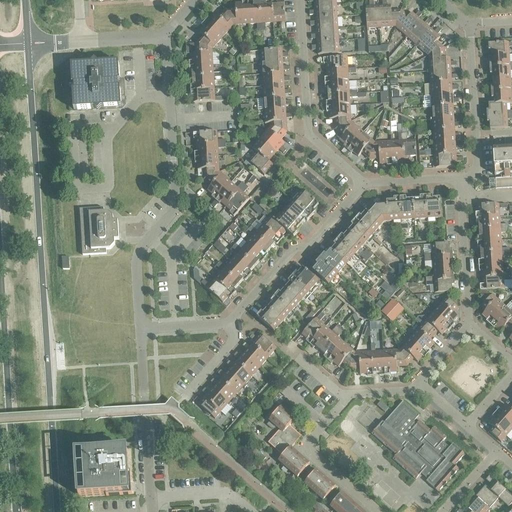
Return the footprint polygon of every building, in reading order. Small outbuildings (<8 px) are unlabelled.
[(266,0),(267,2),(259,3),(261,32),(265,32),(265,24),(273,23),(271,0),(266,0)] [(275,0),(271,0),(273,23),(280,23),(281,31),(285,30),(285,23),(284,1),(276,2),(275,0)] [(235,9),(225,10),(233,26),(249,25),(247,1),(243,1),(243,4),(235,4),(235,9)] [(252,1),(247,1),(249,25),(256,24),(257,32),(261,32),(259,3),(252,3),(252,1)] [(378,31),(379,31),(378,7),(373,7),(373,1),(369,2),(369,7),(365,8),(367,29),(378,29),(378,31)] [(380,28),(395,27),(401,11),(391,12),(390,6),(386,6),(386,1),(382,1),(382,7),(378,7),(379,31),(381,30),(380,28)] [(315,16),(315,19),(337,18),(336,7),(338,7),(338,5),(315,7),(315,11),(309,12),(309,16),(315,16)] [(207,18),(204,22),(222,38),(233,26),(225,10),(218,18),(214,14),(209,20),(207,18)] [(406,40),(408,39),(407,38),(421,21),(418,19),(422,15),(419,12),(415,16),(412,14),(408,18),(401,11),(395,27),(407,38),(405,39),(406,40)] [(316,26),(316,31),(340,29),(339,28),(337,28),(337,18),(315,19),(315,22),(310,23),(310,27),(316,26)] [(414,47),(415,48),(430,30),(427,27),(431,23),(428,20),(424,24),(421,21),(407,38),(408,39),(416,45),(414,47)] [(202,36),(195,44),(211,50),(222,38),(204,22),(201,25),(203,27),(198,33),(202,36)] [(418,47),(428,56),(444,49),(436,42),(440,38),(437,35),(441,31),(437,28),(434,33),(430,30),(415,48),(416,49),(418,47)] [(317,39),(317,43),(338,42),(338,31),(340,31),(340,29),(316,31),(316,35),(310,36),(311,40),(317,39)] [(338,42),(317,43),(317,46),(311,47),(311,51),(317,50),(318,55),(339,54),(341,53),(341,52),(339,52),(338,42)] [(491,51),(491,57),(509,56),(508,48),(511,47),(511,43),(508,44),(508,43),(488,45),(488,51),(491,51)] [(188,63),(189,67),(212,66),(211,50),(195,44),(196,54),(190,55),(191,62),(188,63)] [(233,48),(228,53),(233,57),(237,52),(233,48)] [(427,71),(427,72),(450,71),(450,67),(456,66),(456,62),(450,63),(450,59),(444,59),(444,49),(428,56),(429,71),(427,71)] [(259,62),(259,64),(282,63),(282,58),(288,58),(287,54),(282,54),(281,50),(260,51),(261,62),(259,62)] [(489,63),(489,69),(511,67),(511,63),(509,64),(509,56),(491,57),(491,63),(489,63)] [(326,64),(326,72),(355,70),(355,66),(347,66),(347,58),(323,59),(323,64),(326,64)] [(70,65),(73,110),(121,107),(121,103),(125,99),(127,99),(127,96),(125,96),(120,92),(118,62),(70,65)] [(261,65),(262,76),(283,75),(283,71),(289,71),(288,67),(283,67),(282,63),(259,64),(259,65),(261,65)] [(191,72),(192,79),(221,77),(221,73),(213,73),(212,66),(189,67),(189,72),(191,72)] [(492,75),(492,81),(510,80),(510,72),(511,71),(511,67),(489,69),(490,75),(492,75)] [(324,79),(324,84),(348,82),(348,75),(356,74),(355,70),(326,72),(326,79),(324,79)] [(429,74),(430,84),(451,83),(451,80),(457,79),(457,75),(451,76),(450,71),(427,72),(427,74),(429,74)] [(260,86),(260,88),(284,86),(283,82),(289,82),(289,78),(283,78),(283,75),(262,76),(262,86),(260,86)] [(190,86),(190,91),(214,90),(213,82),(221,81),(221,77),(192,79),(192,86),(190,86)] [(490,87),(491,93),(511,91),(511,87),(511,88),(510,80),(492,81),(493,86),(490,87)] [(327,88),(327,96),(357,94),(357,90),(349,90),(348,82),(324,84),(325,89),(327,88)] [(428,95),(428,97),(452,95),(452,91),(457,90),(457,86),(451,87),(451,83),(430,84),(430,95),(428,95)] [(262,89),(263,100),(284,98),(284,95),(290,95),(290,91),(284,91),(284,86),(260,88),(260,89),(262,89)] [(214,90),(190,91),(190,96),(193,96),(193,103),(215,102),(222,101),(222,97),(214,97),(214,90)] [(494,99),(494,104),(494,105),(506,104),(511,104),(511,96),(511,95),(511,91),(491,93),(491,99),(494,99)] [(325,103),(326,108),(350,106),(349,99),(357,98),(357,94),(327,96),(328,103),(325,103)] [(431,98),(431,108),(453,107),(452,104),(458,103),(458,99),(452,100),(452,95),(428,97),(429,98),(431,98)] [(262,110),(262,112),(285,110),(285,106),(291,106),(290,102),(285,102),(284,98),(263,100),(264,110),(262,110)] [(486,111),(486,117),(511,115),(511,111),(506,112),(506,104),(494,105),(494,104),(488,104),(488,111),(486,111)] [(334,120),(335,130),(351,122),(350,106),(326,108),(326,112),(328,112),(329,120),(334,120)] [(430,119),(430,121),(453,119),(453,115),(459,114),(459,110),(453,111),(453,107),(431,108),(432,119),(430,119)] [(270,124),(270,127),(287,133),(286,119),(292,119),(291,114),(285,115),(285,110),(262,112),(262,113),(264,113),(264,124),(270,124)] [(511,115),(486,117),(487,123),(489,123),(490,130),(507,128),(507,120),(511,119),(511,115)] [(432,122),(433,132),(454,131),(454,128),(460,127),(459,123),(454,124),(453,119),(430,121),(430,122),(432,122)] [(343,148),(347,151),(363,133),(351,122),(335,130),(342,137),(339,141),(345,146),(343,148)] [(259,137),(258,138),(276,154),(279,150),(283,154),(286,151),(281,147),(284,144),(280,141),(287,133),(270,127),(260,138),(259,137)] [(431,143),(431,145),(455,143),(455,139),(460,138),(460,134),(454,135),(454,131),(433,132),(433,143),(431,143)] [(195,139),(196,146),(225,144),(225,140),(217,141),(216,132),(193,134),(193,139),(195,139)] [(361,153),(369,160),(375,144),(363,133),(347,151),(350,154),(352,152),(358,157),(361,153)] [(398,142),(391,143),(392,166),(397,166),(396,164),(404,163),(402,134),(401,134),(398,134),(398,142)] [(406,134),(402,134),(404,163),(411,163),(411,165),(417,165),(415,141),(407,142),(406,134)] [(251,149),(256,153),(256,152),(268,163),(268,162),(270,160),(274,164),(277,161),(273,157),(276,154),(258,138),(257,139),(258,140),(251,149)] [(375,144),(369,160),(379,159),(379,165),(387,164),(387,167),(392,166),(391,143),(375,144)] [(433,146),(434,156),(456,155),(455,152),(461,151),(461,147),(455,147),(455,143),(431,145),(431,146),(433,146)] [(194,154),(194,158),(218,157),(217,149),(225,148),(225,144),(196,146),(196,153),(194,154)] [(511,149),(505,150),(493,151),(494,176),(504,176),(504,177),(510,177),(510,175),(511,175),(511,149)] [(256,152),(256,153),(249,160),(247,159),(246,160),(248,161),(248,162),(264,176),(267,172),(271,176),(274,173),(270,169),(272,166),(268,162),(268,163),(256,152)] [(456,155),(434,156),(435,167),(433,167),(433,169),(435,168),(435,169),(456,168),(456,163),(462,162),(462,158),(456,158),(456,155)] [(203,170),(203,180),(219,173),(218,157),(194,158),(194,163),(197,163),(197,171),(203,170)] [(212,198),(215,201),(231,183),(219,173),(203,180),(211,187),(207,191),(213,196),(212,198)] [(220,203),(226,207),(245,185),(242,183),(237,189),(231,183),(215,201),(219,204),(220,203)] [(245,185),(226,207),(231,212),(230,214),(233,218),(249,200),(243,194),(248,188),(245,185)] [(303,192),(294,202),(309,216),(318,206),(303,192)] [(440,199),(426,200),(427,221),(441,220),(440,199)] [(413,200),(400,201),(401,222),(414,221),(413,200)] [(426,200),(413,200),(414,221),(427,221),(426,200)] [(386,207),(376,208),(384,223),(401,222),(400,201),(386,202),(386,207)] [(294,202),(285,212),(300,226),(309,216),(294,202)] [(261,203),(258,207),(259,208),(263,212),(267,208),(261,203)] [(475,214),(475,219),(499,217),(499,210),(507,209),(506,205),(498,205),(477,206),(477,214),(475,214)] [(80,210),(82,256),(106,254),(106,250),(110,250),(114,245),(114,240),(119,240),(117,221),(113,221),(113,217),(108,213),(103,213),(103,208),(80,210)] [(366,212),(357,222),(372,236),(384,223),(376,208),(369,215),(366,212)] [(267,220),(262,226),(280,242),(283,238),(281,237),(286,232),(286,231),(276,222),(271,217),(270,217),(264,212),(262,215),(267,220)] [(285,212),(276,222),(286,231),(286,232),(291,236),(300,226),(285,212)] [(478,223),(478,231),(508,229),(507,225),(500,225),(499,217),(475,219),(476,223),(478,223)] [(357,222),(348,232),(364,246),(372,236),(357,222)] [(251,227),(248,230),(270,249),(275,244),(277,245),(280,242),(262,226),(257,232),(251,227)] [(477,238),(477,243),(501,241),(500,233),(508,233),(508,229),(478,231),(479,238),(477,238)] [(252,238),(246,244),(264,260),(267,256),(266,255),(270,249),(248,230),(246,233),(252,238)] [(348,232),(339,242),(355,256),(364,246),(348,232)] [(217,241),(212,246),(221,254),(226,249),(217,241)] [(479,247),(480,255),(509,253),(509,249),(501,249),(501,241),(477,243),(477,247),(479,247)] [(339,242),(330,252),(346,266),(355,256),(339,242)] [(235,245),(233,248),(254,267),(259,262),(261,263),(264,260),(246,244),(241,250),(235,245)] [(424,254),(424,258),(452,256),(452,250),(449,250),(449,244),(431,245),(432,254),(424,254)] [(236,256),(230,262),(248,278),(251,274),(250,273),(254,267),(233,248),(230,251),(236,256)] [(330,252),(322,262),(337,276),(346,266),(330,252)] [(478,262),(478,267),(502,265),(502,257),(509,257),(509,253),(480,255),(480,262),(478,262)] [(432,262),(433,270),(451,269),(450,263),(453,263),(452,256),(424,258),(424,262),(432,262)] [(219,263),(217,266),(239,285),(243,280),(245,281),(248,278),(230,262),(225,268),(219,263)] [(337,276),(322,262),(313,272),(328,286),(337,276)] [(481,271),(481,279),(511,277),(510,273),(503,273),(502,265),(478,267),(479,271),(481,271)] [(220,274),(215,280),(232,296),(236,292),(234,291),(239,285),(217,266),(214,269),(220,274)] [(303,269),(294,279),(309,293),(318,283),(303,269)] [(425,278),(426,282),(454,280),(453,274),(451,274),(451,269),(433,270),(433,278),(425,278)] [(199,277),(194,280),(200,285),(201,284),(203,281),(199,277)] [(511,277),(481,279),(482,286),(479,286),(480,291),(487,291),(504,290),(503,281),(511,281),(511,277)] [(113,279),(69,282),(72,331),(91,330),(96,344),(80,345),(83,395),(127,392),(124,343),(106,344),(107,329),(116,328),(113,279)] [(294,279),(285,289),(300,303),(309,293),(294,279)] [(232,296),(215,280),(209,286),(203,281),(201,284),(206,289),(222,304),(228,298),(229,299),(232,296)] [(426,282),(426,286),(434,286),(434,294),(452,293),(452,287),(454,287),(454,280),(426,282)] [(395,282),(390,287),(396,292),(401,287),(395,282)] [(387,302),(395,293),(390,287),(385,292),(381,296),(387,302)] [(285,289),(276,299),(292,313),(300,303),(285,289)] [(372,289),(369,293),(375,298),(378,295),(372,289)] [(486,323),(490,326),(505,308),(491,295),(487,296),(480,296),(481,307),(485,311),(482,315),(488,321),(486,323)] [(446,298),(433,312),(451,328),(454,325),(453,323),(458,317),(453,313),(458,309),(457,298),(446,298)] [(276,299),(267,309),(283,323),(292,313),(276,299)] [(393,300),(381,313),(390,322),(402,309),(393,300)] [(379,301),(373,308),(377,311),(378,312),(384,305),(379,301)] [(369,311),(364,317),(366,320),(369,320),(373,315),(377,311),(373,308),(370,305),(367,309),(369,311)] [(504,328),(508,332),(511,327),(511,313),(505,308),(490,326),(493,329),(495,327),(501,332),(504,328)] [(283,323),(267,309),(258,319),(274,333),(283,323)] [(311,312),(305,319),(308,322),(315,315),(311,312)] [(433,312),(421,326),(434,337),(437,332),(441,336),(446,330),(448,332),(451,328),(433,312)] [(306,342),(309,345),(325,327),(319,322),(324,316),(321,313),(316,319),(301,335),(307,340),(306,342)] [(416,320),(421,326),(427,319),(424,317),(419,317),(416,320)] [(421,326),(409,339),(427,355),(430,352),(429,350),(434,344),(430,341),(434,337),(421,326)] [(314,347),(320,351),(339,330),(336,327),(331,333),(325,327),(309,345),(313,348),(314,347)] [(324,358),(327,361),(343,343),(337,338),(342,332),(339,330),(320,351),(325,356),(324,358)] [(254,342),(252,345),(268,359),(275,351),(276,352),(277,351),(276,350),(276,349),(260,335),(257,339),(252,335),(250,338),(254,342)] [(409,339),(399,351),(407,367),(413,359),(417,363),(422,357),(424,359),(427,355),(409,339)] [(247,350),(244,354),(261,369),(262,368),(261,367),(268,359),(252,345),(249,347),(245,343),(242,347),(247,350)] [(342,364),(349,370),(355,354),(343,343),(327,361),(331,364),(332,362),(338,368),(342,364)] [(370,345),(371,353),(372,374),(373,374),(380,374),(380,376),(384,376),(383,352),(375,353),(375,345),(370,345)] [(399,351),(383,352),(384,376),(389,376),(389,373),(397,373),(396,368),(407,367),(399,351)] [(238,360),(236,363),(252,377),(259,369),(260,370),(261,369),(244,354),(241,357),(236,353),(234,356),(238,360)] [(355,354),(349,370),(359,370),(360,375),(368,375),(368,377),(373,377),(373,374),(372,374),(371,353),(355,354)] [(231,368),(228,372),(246,387),(246,386),(245,385),(252,377),(236,363),(234,365),(229,361),(226,365),(231,368)] [(222,378),(220,381),(236,395),(243,387),(245,388),(246,387),(228,372),(225,375),(221,371),(218,374),(222,378)] [(215,386),(212,390),(230,405),(231,404),(229,403),(236,395),(220,381),(218,383),(213,379),(210,383),(215,386)] [(230,405),(212,390),(209,393),(205,389),(202,392),(206,396),(198,405),(214,419),(227,405),(229,406),(230,405)] [(454,466),(464,455),(453,445),(449,448),(442,442),(446,439),(434,428),(431,432),(419,422),(416,426),(413,423),(419,416),(403,402),(384,424),(382,422),(372,434),(396,456),(393,459),(416,480),(423,472),(426,474),(424,477),(428,480),(426,482),(438,493),(458,470),(454,466)] [(377,406),(385,413),(388,409),(380,402),(377,406)] [(498,410),(495,413),(511,428),(511,405),(509,409),(505,405),(500,411),(498,410)] [(279,430),(268,444),(283,457),(300,436),(289,427),(295,420),(281,408),(269,421),(279,430)] [(236,410),(231,415),(236,420),(240,415),(236,410)] [(511,429),(511,428),(495,413),(492,417),(494,418),(488,424),(492,428),(488,432),(500,443),(511,429)] [(291,448),(279,462),(297,478),(309,465),(291,448)] [(74,476),(75,475),(77,475),(78,497),(106,495),(106,496),(131,495),(131,492),(129,493),(128,482),(131,481),(130,472),(128,472),(127,450),(92,452),(92,451),(72,452),(74,476)] [(255,457),(261,463),(265,458),(259,453),(255,457)] [(304,485),(323,501),(335,488),(316,471),(304,485)] [(485,487),(476,497),(489,509),(498,499),(508,508),(511,503),(511,497),(489,477),(486,481),(491,485),(488,489),(485,487)] [(283,482),(289,487),(293,483),(287,478),(283,482)] [(330,507),(335,511),(348,511),(355,505),(342,494),(330,507)] [(462,511),(460,510),(457,511),(486,511),(489,509),(476,497),(466,508),(469,511),(467,511),(462,511)]
